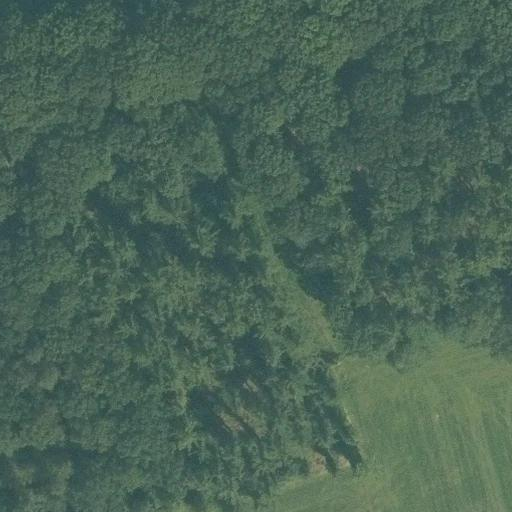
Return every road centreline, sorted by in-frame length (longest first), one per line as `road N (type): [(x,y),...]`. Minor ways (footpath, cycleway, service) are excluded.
road 1 (track): [(136,14),(237,172),(390,466),(240,511)]
road 2 (track): [(0,162),(178,511)]
road 3 (track): [(229,0),(0,37)]
